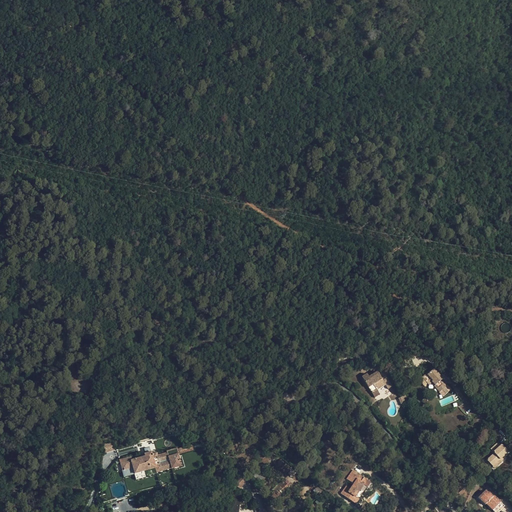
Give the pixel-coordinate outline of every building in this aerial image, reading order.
[(434,369),(428,374),(427,373),(422,378),(428,384),(429,385),(433,382),(435,385),(435,386),(440,392),(439,393),(443,397),(451,390),(447,386),(446,386),(441,381),(443,379),(434,369)] [(382,379),(377,372),(369,377),(367,374),(362,377),(368,388),(371,393),(374,398),(380,394),(377,390),(385,385),(388,389),(392,386),(386,376),(382,379)] [(428,384),(422,378),(419,380),(424,387),(428,384)] [(406,404),(405,400),(403,401),(402,397),(398,398),(401,406),(406,404)] [(99,440),(104,445),(107,442),(109,440),(105,435),(99,440)] [(105,447),(103,449),(108,455),(114,450),(107,442),(104,445),(105,447)] [(509,452),(502,444),(500,446),(498,443),(491,449),(495,453),(487,460),(492,466),(496,462),(499,465),(503,461),(502,461),(501,459),(503,457),(509,452)] [(119,460),(122,471),(133,468),(135,474),(143,471),(155,468),(156,472),(172,468),(181,466),(177,448),(167,451),(167,452),(157,455),(157,453),(152,454),(151,452),(144,454),(145,456),(132,460),(131,457),(119,460)] [(135,474),(133,468),(122,471),(124,477),(135,474)] [(259,471),(253,476),(259,482),(264,478),(259,471)] [(353,471),(347,479),(354,484),(351,489),(348,492),(344,489),(341,493),(355,504),(359,499),(355,496),(363,485),(364,484),(363,483),(366,479),(364,477),(363,479),(359,476),(360,475),(357,472),(356,473),(353,471)] [(282,480),(272,490),(274,492),(284,482),(282,480)] [(288,486),(284,482),(274,492),(278,496),(288,486)] [(494,497),(487,490),(478,498),(486,505),(486,504),(494,511),(498,511),(505,506),(497,498),(496,499),(494,497)] [(249,497),(241,495),(241,498),(240,506),(244,507),(246,502),(249,497)] [(238,511),(240,506),(241,498),(232,497),(229,511),(238,511)]
